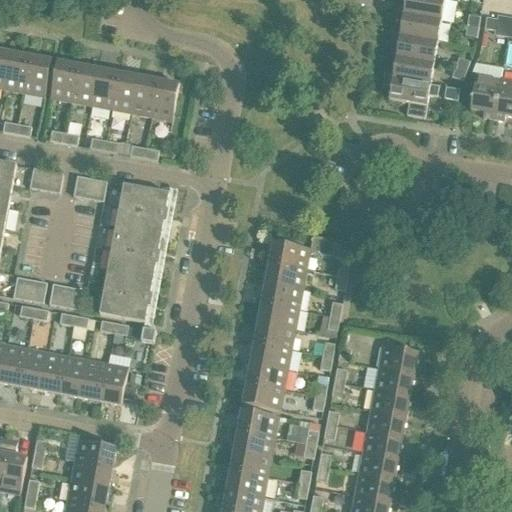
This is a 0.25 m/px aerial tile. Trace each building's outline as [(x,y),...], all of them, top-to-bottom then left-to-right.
[(188,0),(188,21),(200,21),(200,0),(188,0)] [(406,3),(404,17),(442,23),(445,2),(433,0),(397,0),(398,2),(406,3)] [(234,30),(234,23),(246,24),(247,7),(210,4),(209,28),(234,30)] [(278,39),(282,15),(263,11),(258,35),(278,39)] [(393,30),(392,37),(438,44),(442,23),(404,17),(402,31),(393,30)] [(469,17),(467,28),(479,30),(481,19),(469,17)] [(485,32),(495,34),(497,22),(487,20),(485,32)] [(479,30),(467,28),(465,38),(477,40),(479,30)] [(399,46),(397,60),(435,66),(438,44),(392,37),(390,44),(399,46)] [(0,91),(4,93),(11,55),(0,53),(0,91)] [(4,93),(24,97),(31,59),(11,55),(4,93)] [(31,59),(24,97),(45,100),(52,63),(31,59)] [(386,73),(384,79),(431,87),(435,66),(397,60),(394,74),(386,73)] [(459,60),(456,69),(467,74),(471,64),(459,60)] [(51,102),(71,106),(79,68),(58,64),(51,102)] [(477,74),(503,80),(505,70),(480,64),(477,74)] [(71,106),(91,109),(99,72),(79,68),(71,106)] [(467,74),(456,69),(452,79),(463,83),(467,74)] [(91,109),(111,113),(118,76),(99,72),(91,109)] [(111,113),(132,117),(139,80),(118,76),(111,113)] [(484,121),(494,123),(501,81),(472,76),(465,96),(464,101),(471,102),(473,103),(471,113),(484,115),(484,121)] [(440,88),(431,87),(384,79),(383,87),(392,88),(389,103),(411,107),(410,114),(426,117),(429,98),(438,100),(440,88)] [(132,117),(151,121),(159,83),(139,80),(132,117)] [(506,118),(511,119),(511,83),(501,81),(494,123),(505,124),(506,118)] [(159,83),(151,121),(173,125),(180,87),(159,83)] [(445,101),(458,104),(460,92),(447,90),(445,101)] [(3,135),(17,138),(19,127),(5,125),(3,135)] [(19,127),(17,138),(30,140),(32,130),(19,127)] [(50,144),(64,147),(66,136),(52,134),(50,144)] [(66,136),(64,147),(78,149),(79,139),(66,136)] [(90,152),(104,154),(106,144),(92,141),(90,152)] [(106,144),(104,154),(118,157),(119,146),(106,144)] [(130,159),(144,162),(146,151),(132,149),(130,159)] [(146,151),(144,162),(158,164),(160,154),(146,151)] [(0,260),(17,168),(0,164),(0,260)] [(30,191),(60,197),(64,177),(34,171),(30,191)] [(74,199),(104,205),(108,185),(78,179),(74,199)] [(100,317),(145,326),(146,326),(170,196),(124,188),(100,317)] [(274,245),(270,266),(307,273),(311,252),(274,245)] [(340,265),(338,279),(348,280),(351,267),(340,265)] [(270,266),(266,286),(303,293),(307,273),(270,266)] [(348,280),(338,279),(335,292),(345,294),(348,280)] [(18,281),(14,301),(44,307),(48,286),(18,281)] [(266,286),(262,306),(300,313),(303,293),(266,286)] [(50,308),(80,313),(83,293),(54,287),(50,308)] [(0,304),(0,315),(7,317),(9,306),(0,304)] [(333,305),(330,319),(341,321),(343,307),(333,305)] [(262,306),(259,326),(296,333),(300,313),(262,306)] [(20,319),(34,322),(36,311),(22,309),(20,319)] [(36,311),(34,322),(47,324),(49,314),(36,311)] [(60,327),(74,329),(76,319),(62,316),(60,327)] [(76,319),(74,329),(87,332),(89,321),(76,319)] [(341,321),(330,319),(328,332),(338,334),(341,321)] [(100,334),(114,337),(116,326),(102,324),(100,334)] [(116,326),(114,337),(127,339),(129,329),(116,326)] [(259,326),(255,346),(292,353),(296,333),(259,326)] [(325,345),(323,359),(333,361),(336,347),(325,345)] [(255,346),(251,366),(288,373),(292,353),(255,346)] [(0,386),(21,390),(27,352),(7,349),(0,386)] [(341,350),(339,364),(349,366),(352,352),(341,350)] [(384,350),(379,372),(415,378),(419,356),(384,350)] [(21,390),(41,393),(48,356),(27,352),(21,390)] [(41,393),(61,397),(68,360),(48,356),(41,393)] [(333,361),(323,359),(320,372),(331,374),(333,361)] [(61,397),(81,401),(88,364),(68,360),(61,397)] [(81,401),(101,405),(108,367),(88,364),(81,401)] [(251,366),(247,386),(285,393),(288,373),(251,366)] [(108,367),(101,405),(122,409),(123,401),(125,390),(129,371),(108,367)] [(337,371),(335,385),(345,387),(348,373),(337,371)] [(379,372),(375,393),(411,399),(415,378),(379,372)] [(318,385),(315,399),(326,401),(328,387),(318,385)] [(345,387),(335,385),(332,399),(342,401),(345,387)] [(285,393),(247,386),(243,407),(281,414),(285,393)] [(137,392),(125,390),(123,401),(135,403),(137,392)] [(375,393),(371,414),(407,421),(411,399),(375,393)] [(326,401),(315,399),(313,412),(323,414),(326,401)] [(242,413),(238,433),(276,440),(280,420),(242,413)] [(329,414),(327,427),(337,429),(340,416),(329,414)] [(371,414),(367,435),(403,442),(407,421),(371,414)] [(337,429),(327,427),(324,441),(334,443),(337,429)] [(238,433),(234,454),(272,461),(276,440),(238,433)] [(309,433),(306,447),(317,448),(319,435),(309,433)] [(367,435),(363,456),(399,463),(403,442),(367,435)] [(0,447),(3,456),(7,457),(10,442),(1,441),(0,445),(0,447)] [(10,442),(7,457),(11,457),(17,451),(18,444),(10,442)] [(37,443),(35,457),(45,459),(47,445),(37,443)] [(79,444),(76,464),(113,471),(117,451),(79,444)] [(317,448),(306,447),(304,460),(314,462),(317,448)] [(234,454),(231,474),(268,481),(272,461),(234,454)] [(321,456),(319,470),(329,472),(332,458),(321,456)] [(363,456),(359,478),(395,484),(399,463),(363,456)] [(11,457),(7,457),(0,492),(0,493),(21,498),(28,461),(11,457)] [(45,459),(35,457),(32,470),(42,472),(45,459)] [(76,464),(72,484),(109,491),(113,471),(76,464)] [(329,472),(319,470),(316,483),(327,485),(329,472)] [(301,473),(299,487),(309,489),(312,475),(301,473)] [(231,474),(227,494),(265,501),(268,481),(231,474)] [(359,478),(355,499),(391,506),(395,484),(359,478)] [(29,483),(27,496),(37,498),(40,485),(29,483)] [(72,484),(68,504),(106,511),(109,491),(72,484)] [(309,489),(299,487),(296,500),(307,502),(309,489)] [(227,494),(223,511),(262,511),(265,501),(227,494)] [(37,498),(27,496),(25,510),(35,511),(37,498)] [(314,499),(310,511),(321,511),(324,501),(314,499)] [(355,499),(352,511),(389,511),(391,506),(355,499)]
